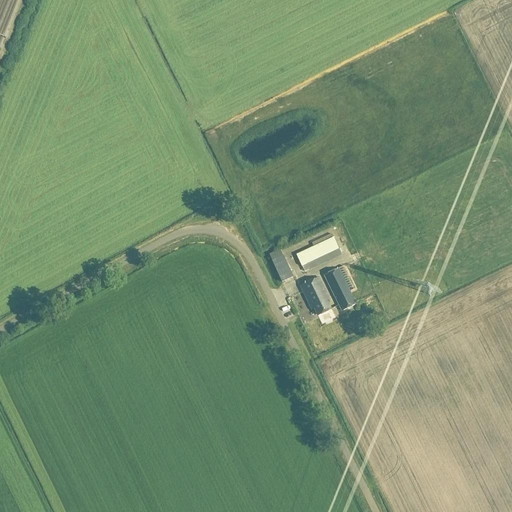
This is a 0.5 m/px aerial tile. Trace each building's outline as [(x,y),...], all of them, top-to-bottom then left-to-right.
[(332,238),(295,255),(301,267),(305,264),(338,249),(332,238)] [(306,239),(288,248),(291,254),(309,245),(306,239)] [(283,256),(271,261),(281,283),(293,278),(283,256)] [(351,272),(361,269),(359,263),(349,266),(351,272)] [(339,269),(323,277),(341,312),(357,305),(339,269)] [(319,279),(301,288),(312,310),(314,309),(318,316),(331,310),(327,302),(329,301),(319,279)]
